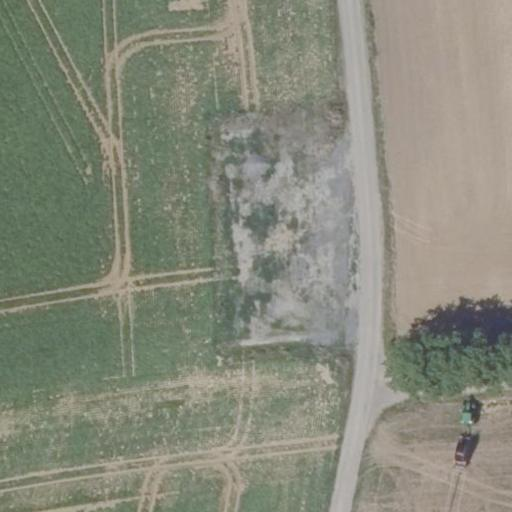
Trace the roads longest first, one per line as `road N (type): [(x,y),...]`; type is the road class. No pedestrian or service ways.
road 1 (unclassified): [(338,511),(362,394),(374,253),(349,0)]
road 2 (track): [(362,394),(511,379)]
